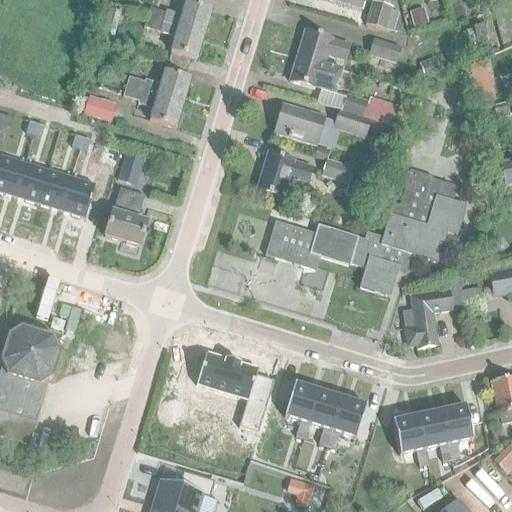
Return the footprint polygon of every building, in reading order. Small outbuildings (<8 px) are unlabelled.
[(367,10),(358,7),(359,0),(323,0),(336,4),(332,18),(362,27),(367,10)] [(400,11),(393,10),(394,0),(373,0),(368,26),(396,32),(400,11)] [(214,14),(174,2),(170,15),(153,10),(149,22),(156,24),(206,39),(214,14)] [(423,10),(409,14),(413,30),(428,26),(423,10)] [(198,64),(206,39),(156,24),(147,54),(165,59),(166,54),(194,62),(198,64)] [(316,25),(312,36),(300,33),(293,58),(332,70),(339,49),(350,52),(355,37),(316,25)] [(472,31),(465,33),(468,44),(485,39),(482,27),(472,30),(472,31)] [(398,64),(403,48),(374,39),(369,56),(398,64)] [(165,59),(163,64),(191,72),(194,62),(166,54),(165,59)] [(421,62),(425,77),(441,72),(437,57),(421,62)] [(293,58),(285,82),(354,104),(358,92),(348,89),(352,76),(332,70),(293,58)] [(492,61),(472,64),(477,100),(498,97),(492,61)] [(188,82),(160,73),(162,68),(144,63),(135,93),(185,108),(193,83),(188,82)] [(162,68),(160,73),(188,82),(191,72),(163,64),(162,68)] [(108,82),(121,88),(126,77),(114,71),(108,82)] [(145,123),(177,133),(185,108),(135,93),(126,123),(144,128),(145,123)] [(85,116),(113,123),(118,104),(90,96),(85,116)] [(422,104),(418,118),(431,122),(435,108),(422,104)] [(282,108),(272,138),(317,152),(327,121),(282,108)] [(494,111),(496,122),(509,119),(508,109),(494,111)] [(346,115),(340,137),(382,150),(389,128),(346,115)] [(28,125),(25,136),(32,138),(36,127),(28,125)] [(36,127),(32,138),(40,141),(43,129),(36,127)] [(74,139),(70,150),(78,152),(81,141),(74,139)] [(81,141),(78,152),(86,155),(89,143),(81,141)] [(142,186),(146,158),(123,154),(118,182),(142,186)] [(266,157),(255,194),(285,203),(290,187),(311,193),(317,172),(266,157)] [(511,158),(511,159),(511,160),(511,163),(498,167),(504,188),(511,186),(511,158)] [(0,160),(0,196),(12,200),(23,167),(0,160)] [(336,166),(330,183),(359,192),(364,174),(336,166)] [(23,167),(12,200),(17,202),(36,207),(46,174),(23,167)] [(382,241),(366,236),(363,243),(317,229),(315,237),(274,225),(264,258),(315,273),(319,260),(348,268),(349,266),(365,271),(359,291),(383,298),(383,297),(389,299),(396,273),(404,275),(409,258),(435,265),(436,264),(442,245),(443,245),(446,235),(456,239),(463,215),(463,214),(464,208),(451,205),(456,190),(431,182),(432,180),(409,173),(399,209),(392,207),(382,241)] [(46,174),(36,207),(41,209),(60,215),(70,182),(46,174)] [(70,182),(60,215),(65,216),(83,222),(94,189),(70,182)] [(110,212),(102,239),(139,250),(147,223),(140,221),(148,194),(120,186),(112,213),(110,212)] [(494,321),(496,321),(497,328),(511,324),(511,271),(486,276),(494,321)] [(437,294),(410,298),(414,327),(404,328),(407,345),(416,344),(418,352),(442,349),(437,318),(456,315),(452,288),(437,290),(437,294)] [(0,367),(1,369),(0,371),(0,440),(28,449),(48,382),(51,380),(59,354),(52,340),(19,330),(6,338),(0,360),(0,367)] [(197,381),(195,388),(246,404),(238,431),(257,437),(266,408),(248,402),(257,373),(241,368),(204,357),(197,381)] [(511,380),(490,385),(500,428),(511,425),(511,380)] [(293,387),(283,420),(299,424),(294,440),(303,443),(307,427),(318,394),(293,387)] [(318,394),(307,427),(321,431),(317,447),(326,450),(340,401),(318,394)] [(340,401),(326,450),(335,452),(339,437),(355,442),(365,409),(340,401)] [(465,409),(439,414),(450,463),(459,462),(456,446),(472,442),(465,409)] [(439,414),(416,419),(423,453),(438,450),(441,465),(450,463),(439,414)] [(416,419),(391,424),(398,458),(414,455),(418,470),(427,468),(423,453),(416,419)] [(511,448),(511,447),(493,465),(503,476),(511,466),(511,448)] [(159,484),(151,510),(158,511),(198,511),(202,500),(208,501),(213,485),(181,476),(177,489),(159,484)] [(289,483),(286,496),(309,502),(313,490),(289,483)] [(464,511),(457,503),(445,511),(464,511)]
